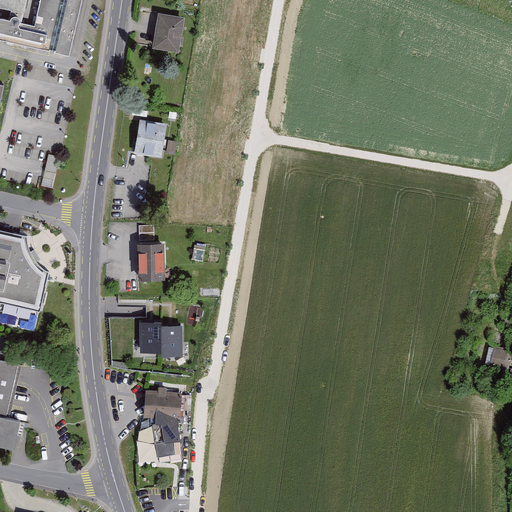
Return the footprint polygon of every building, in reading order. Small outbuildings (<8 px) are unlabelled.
[(39,0),(34,24),(22,21),(26,0),(0,0),(0,39),(68,56),(81,0),(39,0)] [(158,10),(153,46),(179,50),(185,15),(158,10)] [(140,118),(135,151),(162,156),(167,122),(140,118)] [(169,138),(166,152),(175,154),(177,140),(169,138)] [(49,153),(42,185),(53,187),(60,156),(49,153)] [(140,224),(140,241),(154,241),(154,224),(140,224)] [(27,236),(0,229),(0,301),(40,311),(49,272),(45,270),(39,265),(34,258),(30,252),(27,241),(27,236)] [(140,241),(138,241),(139,278),(165,277),(164,240),(154,241),(140,241)] [(140,350),(162,350),(162,322),(162,319),(140,319),(140,350)] [(511,321),(506,320),(503,333),(511,335),(511,321)] [(162,354),(183,354),(183,322),(162,322),(162,350),(162,354)] [(511,356),(511,353),(495,349),(490,367),(508,371),(511,356)] [(18,363),(0,358),(0,446),(15,450),(22,420),(5,415),(18,363)] [(182,391),(146,388),(144,416),(156,416),(156,422),(162,422),(164,441),(181,439),(178,418),(180,418),(182,391)]
